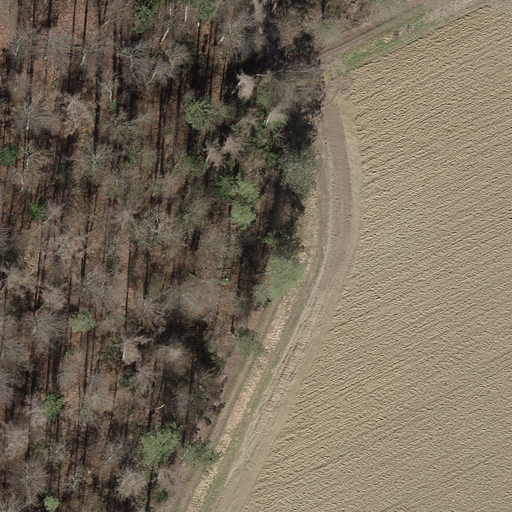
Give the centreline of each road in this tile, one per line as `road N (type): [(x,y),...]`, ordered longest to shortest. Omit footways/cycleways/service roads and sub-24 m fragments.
road 1 (track): [(178,511),(290,268),(299,201),(288,98),(264,0)]
road 2 (track): [(284,77),(438,0)]
